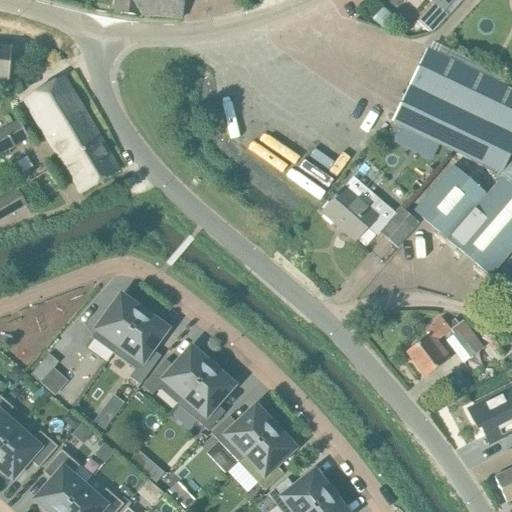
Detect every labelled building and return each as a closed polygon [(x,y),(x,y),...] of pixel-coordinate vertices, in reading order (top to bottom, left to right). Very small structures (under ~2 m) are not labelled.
[(115,0),(114,13),(181,19),(182,0),(115,0)] [(428,0),(429,1),(429,0),(443,12),(453,0),(428,0)] [(373,19),(382,28),(392,17),(382,9),(373,19)] [(0,80),(8,81),(11,47),(0,45),(0,80)] [(511,90),(427,50),(409,86),(511,135),(511,90)] [(63,78),(24,101),(62,162),(100,140),(63,78)] [(458,154),(501,174),(511,150),(511,135),(409,86),(392,122),(458,154)] [(18,120),(0,131),(0,155),(29,138),(18,120)] [(100,140),(62,162),(81,194),(118,172),(100,140)] [(452,167),(414,210),(422,218),(490,277),(511,251),(511,187),(499,177),(485,195),(452,167)] [(282,179),(315,194),(320,183),(287,168),(282,179)] [(334,200),(322,213),(343,231),(355,242),(367,228),(370,224),(380,233),(384,237),(397,248),(418,224),(400,208),(395,213),(376,196),(375,197),(366,207),(344,188),(336,197),(335,196),(333,199),(334,200)] [(3,198),(0,199),(0,222),(11,216),(12,215),(4,201),(3,198)] [(91,338),(113,354),(146,309),(146,308),(145,309),(142,307),(138,306),(135,305),(131,305),(121,297),(91,338)] [(129,378),(140,385),(160,357),(151,350),(165,330),(155,322),(153,319),(151,315),(149,313),(146,310),(147,309),(146,309),(113,354),(135,369),(129,378)] [(429,335),(406,353),(425,378),(449,359),(435,342),(443,336),(463,363),(464,364),(483,349),(483,348),(462,321),(458,324),(455,320),(447,326),(441,318),(425,331),(429,335)] [(158,388),(178,405),(215,363),(214,364),(211,362),(207,360),(204,359),(200,358),(190,350),(174,368),(165,360),(142,387),(152,395),(158,388)] [(31,376),(41,384),(59,363),(49,354),(31,376)] [(215,363),(178,405),(208,432),(224,413),(215,405),(232,386),(222,378),(221,374),(220,371),(217,368),(215,365),(216,364),(215,363)] [(511,387),(467,410),(476,430),(480,428),(489,445),(511,432),(511,387)] [(0,450),(17,430),(4,419),(13,408),(0,396),(0,450)] [(210,434),(237,463),(278,424),(277,425),(274,422),(271,420),(268,419),(264,418),(255,408),(237,425),(229,417),(210,434)] [(68,412),(61,420),(75,431),(81,423),(68,412)] [(278,424),(237,463),(265,492),(283,474),(275,466),(293,449),(284,439),(283,436),(282,432),(280,429),(278,426),(279,425),(278,424)] [(17,430),(0,450),(0,469),(2,470),(12,478),(28,460),(38,469),(57,447),(39,431),(30,442),(17,430)] [(105,444),(95,455),(104,464),(115,452),(105,444)] [(36,500),(46,508),(47,511),(62,511),(83,488),(70,476),(79,466),(61,450),(42,472),(52,481),(36,500)] [(511,468),(494,477),(506,503),(511,500),(511,468)] [(334,491),(332,489),(329,486),(325,485),(322,483),(314,473),(294,488),(287,479),(267,494),(280,511),(308,511),(335,491),(334,491)] [(83,488),(62,511),(117,511),(123,505),(105,489),(96,499),(83,488)] [(344,511),(340,507),(339,503),(339,499),(337,496),(335,492),(336,492),(335,491),(308,511),(344,511)]
